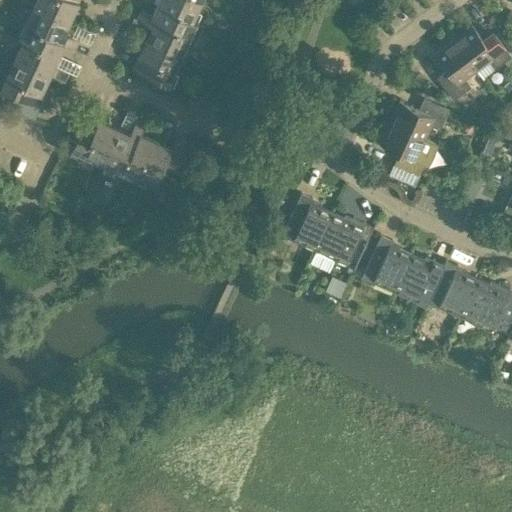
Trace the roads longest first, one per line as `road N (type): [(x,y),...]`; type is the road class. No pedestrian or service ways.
road 1 (residential): [(511,246),(489,249),(397,208),(327,161),(382,57),(457,0)]
road 2 (residential): [(89,73),(253,148)]
road 3 (residential): [(11,228),(89,73)]
